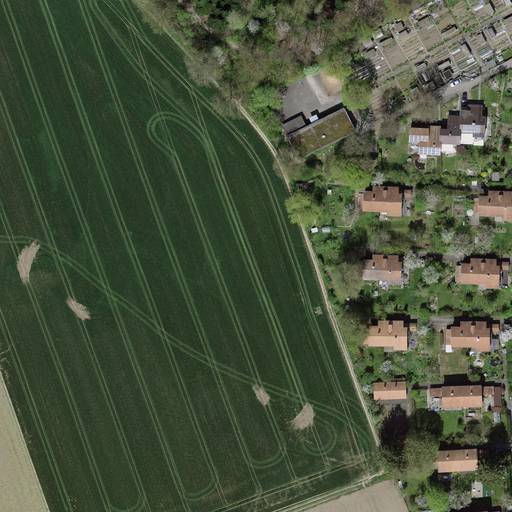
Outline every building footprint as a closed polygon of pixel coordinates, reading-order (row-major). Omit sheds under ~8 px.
[(481,118),(482,107),(468,107),(468,112),(461,111),(461,118),(460,142),(473,142),(473,137),(484,137),(485,118),(481,118)] [(355,131),(345,109),(287,138),(298,159),(355,131)] [(460,143),(460,142),(461,118),(448,118),(448,132),(441,131),(440,142),(460,143)] [(440,154),(440,142),(441,131),(441,129),(428,129),(428,130),(410,130),(410,142),(420,142),(419,154),(440,154)] [(364,194),(364,195),(359,194),(359,209),(364,209),(364,210),(388,211),(388,215),(400,215),(401,196),(410,197),(410,191),(398,190),(398,189),(374,188),(374,194),(364,194)] [(480,199),(475,199),(474,213),(479,214),(479,215),(504,216),(504,220),(511,219),(511,194),(489,193),(489,199),(480,199)] [(364,262),(364,263),(359,263),(358,277),(363,277),(363,278),(388,279),(388,283),(400,284),(401,265),(410,265),(410,259),(397,259),(397,258),(374,257),(373,262),(364,262)] [(462,266),(462,267),(457,267),(457,281),(462,281),(461,282),(486,283),(486,287),(498,287),(499,269),(508,269),(508,263),(496,262),(496,261),(472,261),(472,266),(462,266)] [(369,328),(369,329),(365,329),(364,343),(369,343),(369,344),(394,345),(394,349),(406,349),(406,330),(416,330),(416,324),(403,324),(403,323),(379,323),(379,328),(369,328)] [(452,329),(452,330),(447,330),(447,344),(452,344),(452,345),(477,346),(477,350),(489,350),(489,331),(498,331),(498,325),(485,325),(485,324),(462,324),(462,329),(452,329)] [(405,383),(375,384),(375,394),(405,393),(405,383)] [(480,387),(472,388),(472,387),(467,387),(467,388),(462,388),(462,406),(481,405),(481,394),(493,394),(492,387),(480,388),(480,387)] [(443,406),(462,406),(462,388),(456,388),(451,388),(451,389),(442,389),(430,389),(430,396),(443,396),(443,406)] [(488,450),(468,451),(468,450),(462,451),(463,451),(457,452),(458,470),(477,469),(476,458),(488,457),(488,450)] [(439,471),(458,470),(457,452),(451,452),(446,452),(446,453),(438,453),(426,454),(426,460),(438,460),(439,471)]
